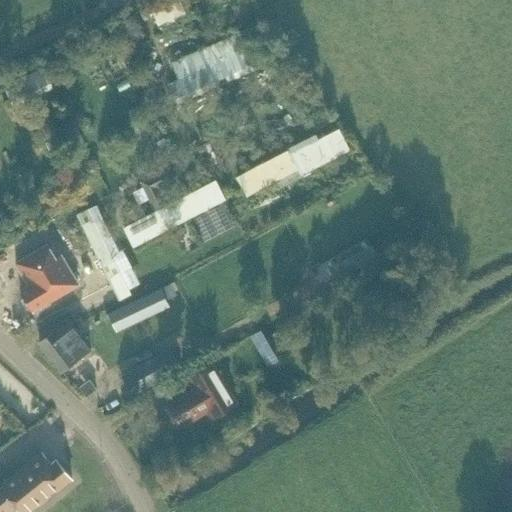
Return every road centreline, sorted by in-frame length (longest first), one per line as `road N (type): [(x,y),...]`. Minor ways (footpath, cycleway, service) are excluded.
road 1 (unclassified): [(143,511),(110,449),(0,343)]
road 2 (unclassified): [(0,56),(113,0)]
